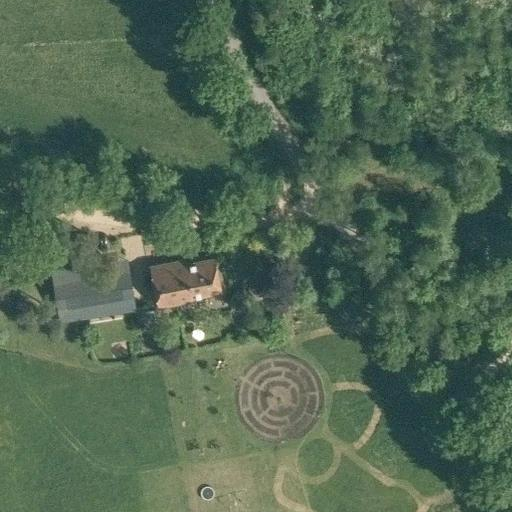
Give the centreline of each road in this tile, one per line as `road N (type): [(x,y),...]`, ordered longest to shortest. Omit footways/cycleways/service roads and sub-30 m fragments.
road 1 (unclassified): [(511,452),(257,101),(215,0)]
road 2 (track): [(0,192),(216,218),(275,216),(327,198)]
